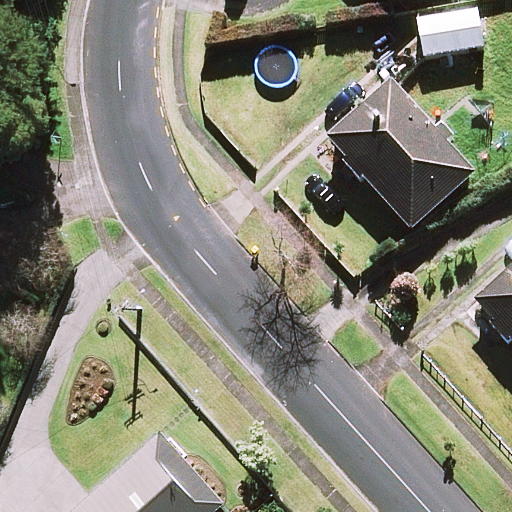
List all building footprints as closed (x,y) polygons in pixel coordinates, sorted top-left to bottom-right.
[(389,0),(399,10),(410,0),(389,0)] [(485,53),(478,16),(418,27),(425,64),(485,53)] [(477,181),(395,88),(329,146),(412,238),(477,181)] [(511,274),(476,307),(511,348),(511,274)] [(222,511),(230,505),(167,435),(81,511),(222,511)]
